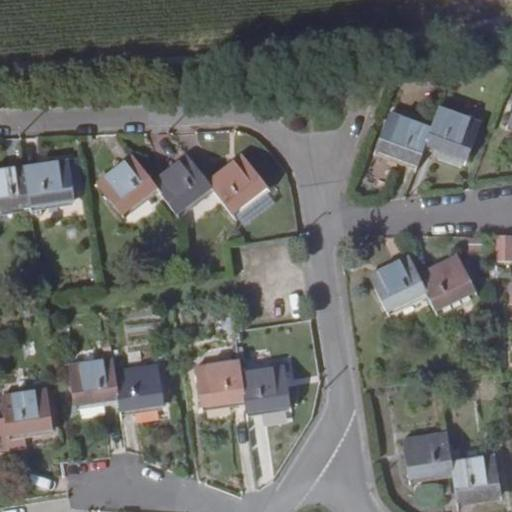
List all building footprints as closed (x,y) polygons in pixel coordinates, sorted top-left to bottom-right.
[(438,109),(429,130),(424,146),(466,161),(479,124),(438,109)] [(375,152),(415,168),(424,146),(429,130),(389,115),(375,152)] [(175,216),(210,189),(205,184),(186,158),(151,184),(155,191),(175,216)] [(240,158),(205,184),(210,189),(229,215),(263,188),(240,158)] [(151,184),(130,159),(96,185),(120,218),(155,191),(151,184)] [(67,162),(23,169),(29,208),(73,201),(67,162)] [(0,212),(29,208),(23,169),(0,172),(0,212)] [(496,237),(496,263),(511,262),(511,237),(496,237)] [(385,313),(425,294),(416,277),(407,258),(368,277),(385,313)] [(456,258),(416,277),(425,294),(434,313),(473,293),(456,258)] [(73,407),(117,400),(114,373),(112,362),(68,368),(73,407)] [(240,374),(238,363),(195,369),(200,408),(244,402),(240,374)] [(157,367),(114,373),(117,400),(119,412),(162,406),(157,367)] [(283,368),(240,374),(244,402),(245,413),(288,407),(283,368)] [(1,398),(7,437),(8,442),(23,440),(22,435),(50,430),(44,391),(1,398)] [(408,480),(452,474),(450,464),(446,435),(402,441),(408,480)] [(452,474),(456,503),(499,496),(493,458),(450,464),(452,474)]
